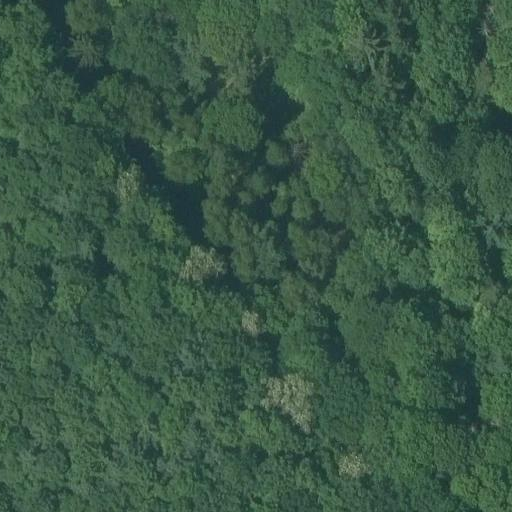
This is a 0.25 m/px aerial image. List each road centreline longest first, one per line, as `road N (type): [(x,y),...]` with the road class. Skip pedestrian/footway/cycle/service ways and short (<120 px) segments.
road 1 (track): [(402,511),(227,319),(0,0)]
road 2 (track): [(227,319),(437,296),(495,272),(511,251)]
